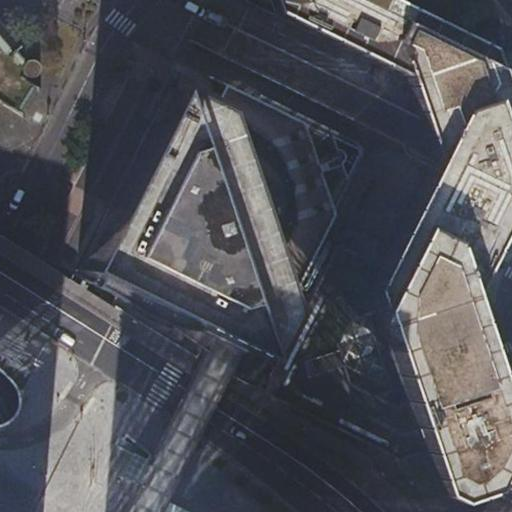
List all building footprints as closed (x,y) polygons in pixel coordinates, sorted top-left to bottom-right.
[(427,462),(435,484),(435,486),(439,496),(455,504),(464,501),(466,500),(489,491),(511,445),(511,432),(464,298),(509,210),(511,203),(511,120),(500,85),(511,90),(511,53),(505,56),(498,58),(492,60),(489,50),(386,0),(266,0),(272,15),(401,78),(402,81),(409,102),(416,121),(420,135),(427,154),(430,163),(428,167),(427,169),(414,197),(379,267),(335,245),(261,393),(399,461),(423,453),(427,462)] [(14,49),(15,49),(22,43),(20,40),(9,49),(0,38),(0,103),(23,118),(41,90),(21,79),(23,75),(26,76),(32,74),(35,71),(36,66),(35,63),(33,60),(30,58),(27,57),(22,58),(14,49)] [(241,344),(254,351),(273,313),(322,213),(337,184),(354,149),(314,130),(282,114),(254,100),(213,80),(203,75),(194,71),(191,78),(187,85),(184,92),(180,99),(173,112),(158,105),(91,241),(109,250),(97,274),(202,325),(224,336),(241,344)] [(79,265),(97,274),(109,250),(91,241),(79,265)] [(199,326),(202,325),(97,274),(93,283),(174,323),(178,324),(181,325),(184,326),(188,326),(191,326),(195,326),(199,326)] [(511,445),(489,491),(507,500),(511,502),(511,445)]
